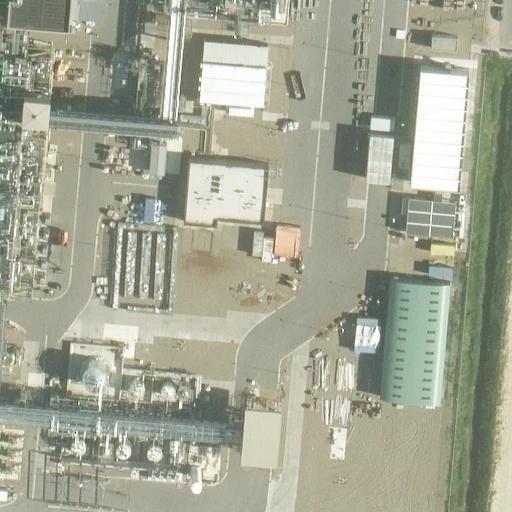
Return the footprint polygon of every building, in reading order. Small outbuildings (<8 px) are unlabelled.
[(9,0),(7,23),(69,28),(71,0),(9,0)] [(430,47),(430,49),(457,50),(457,48),(458,36),(431,34),(430,47)] [(202,59),(199,98),(263,103),(266,64),(202,59)] [(420,65),(410,182),(459,186),(469,69),(420,65)] [(23,75),(21,102),(47,104),(50,77),(23,75)] [(168,171),(172,129),(147,127),(143,169),(168,171)] [(262,214),(266,162),(189,155),(183,219),(217,222),(218,210),(262,214)] [(407,214),(406,232),(453,236),(455,201),(409,197),(408,198),(407,214)] [(390,278),(380,397),(441,401),(449,280),(390,278)] [(101,357),(98,356),(94,356),(90,357),(87,359),(84,361),(82,365),(82,368),(82,372),(84,376),(86,379),(89,381),(93,382),(97,382),(100,381),(104,380),(106,377),(108,373),(109,370),(108,366),(107,362),(104,359),(101,357)] [(139,378),(137,377),(135,378),(133,379),(131,380),(130,382),(130,384),(130,386),(131,388),(132,390),(134,391),(136,392),(138,392),(140,391),(142,390),(143,388),(144,386),(144,384),(144,382),(143,380),(141,379),(139,378)] [(170,380),(167,380),(165,380),(163,381),(162,383),(161,385),(160,388),(161,390),(162,392),(164,393),(166,394),(169,394),(171,393),(173,392),(174,390),(175,387),(174,385),(173,383),(172,381),(170,380)] [(84,437),(80,435),(76,435),(73,437),(71,441),(71,445),(73,448),(77,450),(81,450),(84,448),(86,444),(86,440),(84,437)] [(130,442),(126,439),(121,439),(117,442),(115,447),(117,451),(121,454),(126,454),(130,451),(131,446),(130,442)] [(161,446),(158,443),(154,442),(150,444),(147,447),(147,451),(149,455),(153,457),(158,457),(161,454),(162,450),(161,446)]
